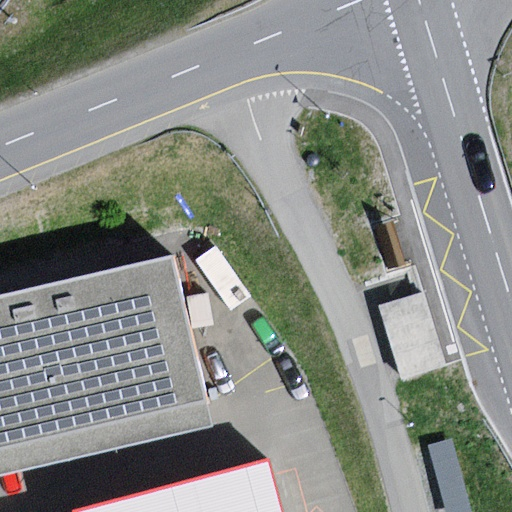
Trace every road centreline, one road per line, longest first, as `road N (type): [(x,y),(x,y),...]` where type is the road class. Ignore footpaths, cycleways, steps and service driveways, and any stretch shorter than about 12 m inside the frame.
road 1 (track): [(239,49),(379,379),(413,511)]
road 2 (tertiary): [(511,301),(422,0)]
road 3 (unclassified): [(239,49),(0,147)]
road 4 (unknown): [(104,511),(242,464)]
